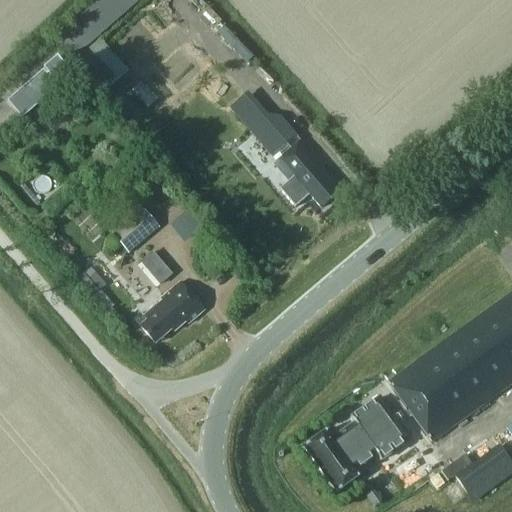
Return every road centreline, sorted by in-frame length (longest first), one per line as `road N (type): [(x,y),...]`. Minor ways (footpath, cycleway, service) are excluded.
road 1 (tertiary): [(243,371),(511,140)]
road 2 (unclassified): [(127,386),(0,244)]
road 3 (unclassified): [(211,488),(127,386)]
road 4 (tertiary): [(211,488),(214,426),(243,371)]
